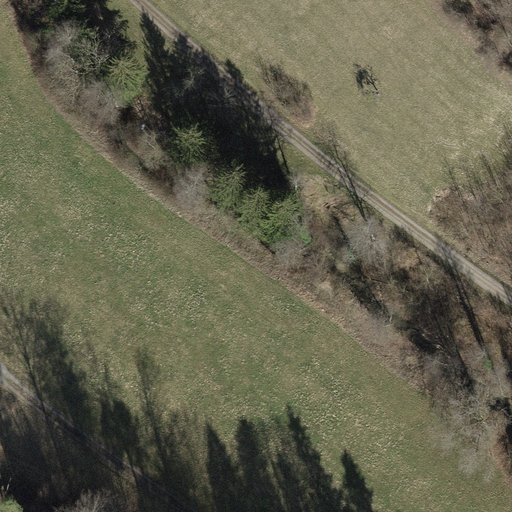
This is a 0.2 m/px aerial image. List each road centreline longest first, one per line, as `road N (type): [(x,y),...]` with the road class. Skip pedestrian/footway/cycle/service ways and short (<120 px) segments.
road 1 (track): [(140,0),(370,198),(511,300)]
road 2 (track): [(184,511),(0,369)]
